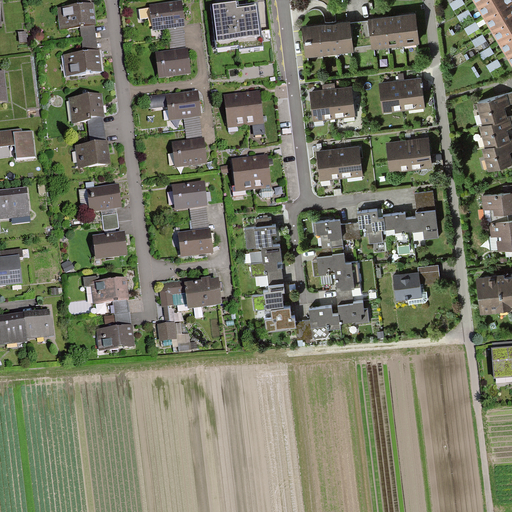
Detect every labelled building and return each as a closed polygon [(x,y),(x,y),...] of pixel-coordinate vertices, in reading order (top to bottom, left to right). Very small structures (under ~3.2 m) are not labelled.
[(454,0),(451,2),(455,9),(466,2),(464,0),(454,0)] [(511,0),(476,0),(511,60),(511,0)] [(94,1),(58,6),(60,27),(80,25),(96,23),(94,1)] [(182,1),(150,6),(154,30),(186,25),(182,1)] [(225,4),(210,6),(216,48),(241,45),(241,48),(262,45),(256,7),(238,9),(237,3),(225,4)] [(468,7),(458,13),(462,20),(472,15),(468,7)] [(372,43),(372,46),(419,41),(415,10),(407,11),(395,13),(383,14),(369,16),(369,19),(372,43)] [(301,23),(304,54),(354,49),(353,45),(350,21),(350,18),(343,19),(330,20),(317,21),(301,23)] [(372,43),(369,19),(350,21),(353,45),(372,43)] [(466,27),(470,33),(481,27),(477,20),(466,27)] [(96,23),(80,25),(83,51),(100,49),(96,23)] [(483,30),(472,36),(477,46),(488,39),(483,30)] [(83,51),(63,54),(66,76),(102,72),(100,49),(83,51)] [(188,50),(155,54),(158,78),(191,73),(188,50)] [(0,103),(8,102),(4,70),(0,70),(0,103)] [(397,77),(382,79),(386,108),(427,103),(424,74),(410,75),(407,76),(406,70),(401,71),(401,77),(397,77)] [(322,85),(312,87),(316,117),(357,112),(353,82),(339,83),(336,84),(335,79),(324,81),(324,85),(322,85)] [(198,91),(148,98),(150,109),(168,106),(170,120),(202,115),(198,91)] [(511,91),(478,99),(483,121),(508,115),(506,104),(511,102),(511,91)] [(102,92),(66,96),(69,118),(88,115),(105,113),(102,92)] [(235,97),(225,98),(229,127),(264,122),(261,93),(249,95),(235,97)] [(105,113),(88,115),(92,142),(108,140),(105,113)] [(480,121),(484,143),(510,138),(507,126),(511,125),(511,114),(508,115),(483,121),(480,121)] [(24,128),(0,130),(0,145),(18,143),(19,157),(36,155),(33,130),(24,132),(24,128)] [(389,137),(392,166),(434,162),(431,133),(421,134),(403,136),(389,137)] [(483,144),(487,165),(511,160),(511,155),(510,149),(511,148),(511,137),(510,138),(484,143),(483,144)] [(205,138),(173,142),(176,167),(208,163),(205,138)] [(92,142),(72,144),(75,167),(111,162),(108,140),(92,142)] [(319,147),(323,176),(364,171),(361,142),(350,143),(334,145),(319,147)] [(268,157),(232,162),(236,191),(272,186),(268,157)] [(206,182),(173,187),(176,209),(209,204),(206,182)] [(119,184),(87,189),(90,211),(101,210),(116,208),(122,207),(119,184)] [(27,187),(0,189),(0,218),(0,219),(30,215),(27,187)] [(414,238),(438,235),(432,189),(414,191),(417,212),(406,213),(406,208),(379,212),(378,205),(358,207),(360,219),(360,223),(367,222),(368,227),(381,225),(395,223),(395,227),(412,225),(414,238)] [(495,211),(511,209),(511,189),(482,193),(483,207),(494,205),(495,211)] [(116,208),(101,210),(104,234),(119,232),(116,208)] [(343,238),(362,235),(360,223),(360,219),(342,222),(341,214),(313,218),(315,233),(319,233),(321,246),(315,247),(317,259),(311,260),(313,275),(334,272),(336,286),(360,283),(357,258),(346,259),(343,238)] [(268,281),(284,279),(283,267),(279,267),(278,257),(282,257),(280,240),(273,241),(272,230),(277,230),(276,220),(270,221),(269,217),(253,219),(254,226),(244,227),(247,248),(261,246),(263,261),(251,262),(252,275),(267,273),(268,281)] [(497,232),(499,247),(511,245),(511,217),(489,221),(491,233),(497,232)] [(381,225),(368,227),(370,240),(383,239),(381,225)] [(210,228),(178,233),(181,256),(213,252),(210,228)] [(104,234),(93,235),(96,259),(128,255),(125,231),(119,232),(104,234)] [(0,285),(23,283),(20,257),(24,257),(23,247),(0,250),(0,285)] [(438,263),(420,265),(423,284),(441,281),(438,263)] [(511,269),(478,274),(482,308),(511,303),(511,269)] [(419,270),(393,273),(396,298),(423,294),(419,270)] [(93,286),(95,302),(114,300),(129,298),(127,277),(99,280),(98,276),(84,277),(85,287),(93,286)] [(187,292),(189,308),(222,304),(219,278),(186,281),(187,292)] [(263,306),(284,303),(282,288),(286,288),(284,279),(268,281),(262,282),(263,294),(253,295),(255,307),(263,306)] [(187,292),(186,281),(165,285),(160,293),(161,307),(171,306),(170,295),(187,292)] [(338,300),(310,304),(311,319),(296,321),(299,338),(329,334),(328,328),(341,326),(340,319),(355,317),(356,322),(369,321),(366,296),(362,297),(360,283),(336,286),(338,300)] [(129,298),(114,300),(117,327),(132,325),(129,298)] [(287,322),(296,321),(295,310),(292,311),(291,302),(284,303),(263,306),(266,330),(288,327),(287,322)] [(51,309),(0,315),(0,336),(1,345),(28,342),(27,339),(54,335),(51,309)] [(175,323),(159,325),(161,340),(177,338),(175,323)] [(117,327),(98,329),(100,350),(135,346),(132,325),(117,327)] [(491,347),(494,379),(511,377),(511,345),(504,346),(491,347)]
